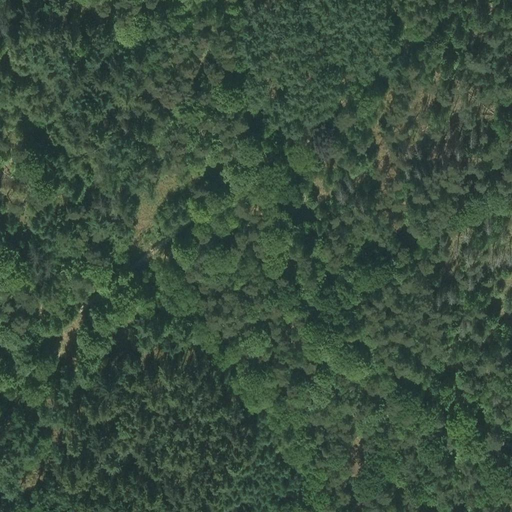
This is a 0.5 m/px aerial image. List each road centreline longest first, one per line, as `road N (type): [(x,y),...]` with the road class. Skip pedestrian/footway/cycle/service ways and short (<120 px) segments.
road 1 (track): [(454,0),(0,377)]
road 2 (track): [(511,445),(355,344),(289,278),(237,76),(226,0)]
